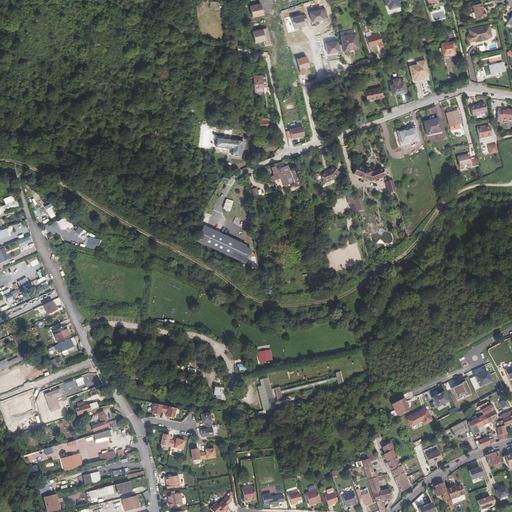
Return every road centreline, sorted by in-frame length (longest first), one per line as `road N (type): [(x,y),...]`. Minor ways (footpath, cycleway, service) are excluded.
road 1 (residential): [(511,94),(467,89),(241,171)]
road 2 (residential): [(92,356),(21,195)]
road 3 (residential): [(511,439),(444,468),(394,511)]
